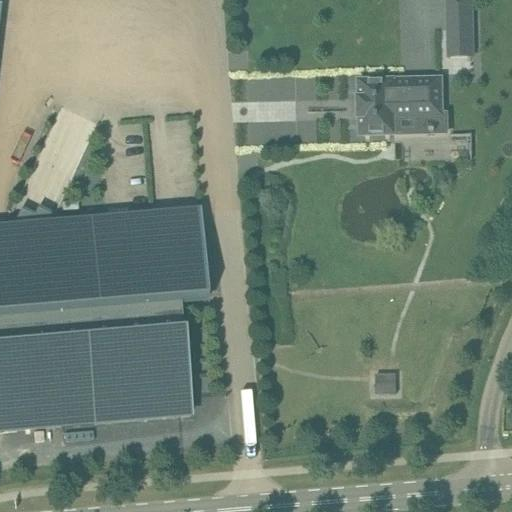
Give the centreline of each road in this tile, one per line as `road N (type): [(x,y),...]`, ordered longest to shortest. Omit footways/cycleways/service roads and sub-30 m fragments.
road 1 (tertiary): [(213,511),(484,489)]
road 2 (unclassified): [(484,489),(487,404),(511,340)]
